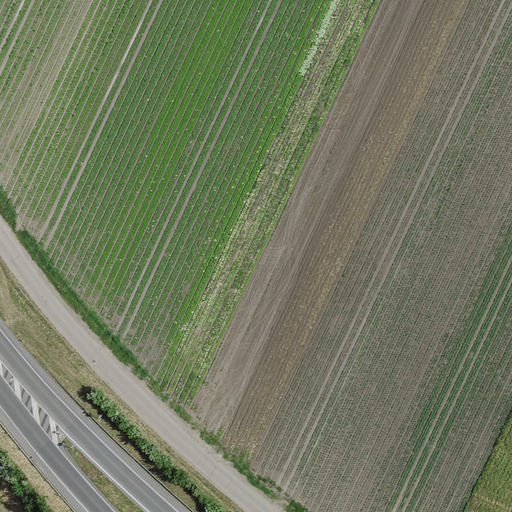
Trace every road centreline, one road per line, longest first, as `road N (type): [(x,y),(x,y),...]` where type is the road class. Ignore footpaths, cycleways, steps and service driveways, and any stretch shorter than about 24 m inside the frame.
road 1 (track): [(262,511),(23,277),(0,231)]
road 2 (trunk): [(163,511),(0,351)]
road 3 (trunk): [(0,381),(99,511)]
